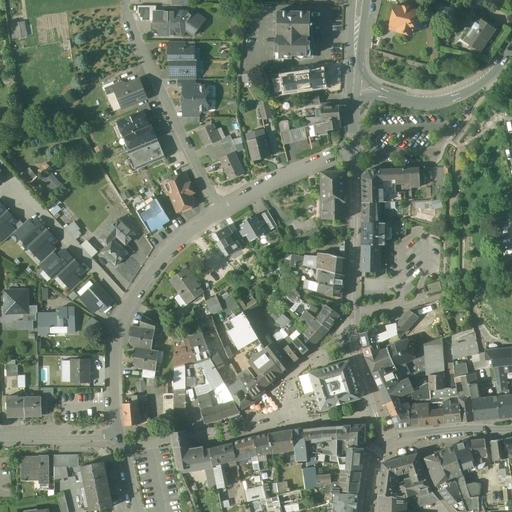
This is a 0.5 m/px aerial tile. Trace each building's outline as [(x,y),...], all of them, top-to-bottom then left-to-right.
[(487,3),(479,0),(473,0),(472,5),(484,9),(487,3)] [(454,6),(438,2),(435,14),(451,18),(454,6)] [(156,6),(138,6),(138,13),(142,21),(154,21),(154,12),(156,12),(156,6)] [(403,7),(396,6),(391,25),(390,30),(412,34),(418,11),(412,10),(413,9),(412,9),(412,8),(404,6),(404,7),(403,7)] [(278,11),(278,35),(308,36),(310,36),(310,25),(312,24),(310,22),(310,12),(278,11)] [(156,12),(154,12),(154,21),(154,28),(160,28),(160,36),(183,36),(186,31),(194,36),(202,25),(194,19),(194,17),(187,12),(156,12)] [(476,23),(464,41),(479,51),(487,40),(488,41),(496,29),(480,18),(477,23),(476,23)] [(24,23),(15,24),(17,32),(25,31),(24,23)] [(308,41),(308,36),(278,35),(278,37),(276,37),(275,52),(280,52),(279,59),(292,59),(292,56),(296,56),(300,58),(304,56),(311,56),(312,50),(310,50),(312,47),(311,43),(311,41),(308,41)] [(170,48),(169,48),(169,61),(171,61),(194,61),(194,60),(194,48),(186,48),(170,48)] [(194,61),(171,61),(171,74),(196,74),(196,60),(194,60),(194,61)] [(327,89),(325,68),(274,75),(277,96),(327,89)] [(122,81),(105,88),(108,95),(116,91),(124,87),(122,81)] [(124,87),(116,91),(123,108),(147,98),(140,81),(124,87)] [(196,86),(184,86),(184,87),(184,99),(208,99),(208,86),(196,86)] [(317,94),(304,96),(306,106),(319,105),(317,94)] [(208,99),(184,99),(184,111),(188,111),(200,112),(208,111),(208,99)] [(268,101),(260,103),(264,119),(272,117),(268,101)] [(339,105),(331,106),(331,103),(321,103),(321,111),(322,122),(340,119),(339,105)] [(321,111),(316,111),(316,118),(309,119),(309,126),(315,125),(322,123),(322,122),(321,111)] [(144,112),(113,125),(119,139),(121,138),(150,126),(144,112)] [(340,119),(322,122),(322,123),(315,125),(317,136),(329,134),(328,131),(341,128),(340,119)] [(290,131),(289,121),(280,123),(281,133),(290,131)] [(213,124),(199,131),(206,146),(221,140),(213,124)] [(150,126),(121,138),(126,152),(130,150),(157,139),(151,125),(150,126)] [(258,131),(247,134),(249,141),(248,141),(253,160),(270,156),(266,137),(260,138),(258,131)] [(290,131),(281,133),(284,145),(293,143),(290,131)] [(231,135),(221,140),(223,145),(233,140),(231,135)] [(157,139),(130,150),(130,152),(137,170),(166,158),(158,139),(157,139)] [(233,140),(223,145),(225,150),(235,145),(233,140)] [(235,145),(225,150),(228,155),(235,152),(238,150),(235,145)] [(228,155),(220,159),(230,179),(244,173),(235,152),(228,155)] [(444,166),(436,167),(437,186),(445,185),(444,166)] [(421,187),(420,168),(382,169),(382,170),(383,183),(387,183),(395,183),(396,183),(396,184),(411,183),(412,187),(412,188),(421,187)] [(54,190),(61,184),(49,170),(42,176),(54,190)] [(382,170),(369,170),(366,172),(364,174),(363,177),(363,202),(380,202),(383,202),(383,196),(383,183),(382,170)] [(33,171),(27,177),(31,183),(38,177),(33,171)] [(345,171),(322,172),(323,201),(323,202),(326,202),(346,201),(345,171)] [(185,173),(163,183),(168,195),(171,194),(176,208),(178,207),(180,211),(194,205),(192,201),(194,200),(191,194),(193,193),(192,189),(193,189),(190,183),(185,173)] [(395,183),(387,183),(387,193),(395,193),(395,183)] [(396,184),(396,193),(405,192),(405,201),(413,201),(412,188),(412,187),(411,183),(396,184)] [(154,194),(134,206),(137,211),(157,199),(154,194)] [(157,199),(137,211),(150,233),(158,228),(159,231),(164,228),(163,225),(170,221),(157,199)] [(443,208),(441,199),(432,202),(435,210),(443,208)] [(346,201),(326,202),(326,211),(323,211),(323,214),(323,219),(346,219),(346,201)] [(380,202),(363,202),(363,222),(382,223),(380,202)] [(0,217),(0,237),(12,226),(17,222),(7,211),(0,217)] [(275,221),(268,211),(262,214),(269,225),(275,221)] [(254,217),(251,218),(251,217),(243,222),(244,223),(241,225),(243,228),(240,230),(244,237),(248,235),(252,242),(264,234),(260,227),(263,226),(261,221),(258,223),(254,217)] [(118,219),(100,239),(108,246),(101,253),(116,266),(128,253),(113,240),(117,236),(126,245),(135,235),(118,219)] [(14,234),(17,237),(32,224),(28,220),(14,234)] [(37,220),(32,224),(17,237),(28,248),(47,230),(37,220)] [(75,240),(84,232),(74,221),(65,229),(75,240)] [(275,221),(269,225),(271,230),(278,226),(275,221)] [(382,223),(363,222),(363,245),(380,245),(387,245),(387,223),(382,223)] [(229,255),(242,248),(237,240),(233,243),(229,236),(233,234),(228,225),(216,233),(221,241),(229,255)] [(16,231),(12,226),(0,237),(0,240),(3,243),(16,231)] [(317,227),(312,230),(318,239),(323,236),(317,227)] [(28,248),(38,259),(52,245),(57,241),(47,230),(28,248)] [(312,230),(307,233),(313,241),(313,242),(318,239),(312,230)] [(307,233),(306,232),(301,236),(307,244),(308,245),(313,241),(307,233)] [(301,236),(301,235),(296,238),(302,248),(307,244),(301,236)] [(87,239),(81,245),(92,257),(98,251),(87,239)] [(225,258),(229,255),(221,241),(215,244),(225,258)] [(56,249),(52,245),(38,259),(42,263),(56,249)] [(380,245),(363,245),(363,271),(366,272),(376,272),(379,272),(380,245)] [(64,249),(57,256),(43,269),(54,280),(55,278),(75,261),(64,249)] [(40,265),(43,269),(57,256),(53,253),(40,265)] [(329,254),(318,253),(317,256),(317,268),(320,269),(327,271),(329,254)] [(340,257),(329,254),(327,271),(344,275),(346,258),(345,258),(340,257)] [(317,256),(304,255),(298,264),(310,266),(317,268),(317,256)] [(58,276),(68,287),(78,277),(85,271),(75,261),(58,276)] [(204,293),(186,268),(170,280),(179,292),(178,293),(179,295),(180,294),(188,304),(204,293)] [(344,275),(327,271),(320,269),(319,283),(343,288),(344,275)] [(82,281),(78,277),(68,287),(72,291),(82,281)] [(319,283),(310,281),(310,283),(310,285),(309,289),(317,292),(342,297),(343,288),(319,283)] [(96,283),(84,294),(98,310),(102,314),(114,303),(96,283)] [(27,291),(4,292),(5,314),(23,313),(28,313),(28,306),(27,291)] [(93,315),(98,310),(84,294),(79,299),(93,315)] [(217,297),(205,302),(212,316),(222,311),(223,310),(217,297)] [(245,304),(241,299),(236,302),(240,307),(245,304)] [(297,304),(291,301),(287,307),(291,310),(297,304)] [(243,313),(250,322),(249,323),(250,323),(258,318),(265,314),(257,302),(243,312),(243,313)] [(342,304),(335,302),(333,310),(340,315),(342,304)] [(283,314),(272,304),(267,308),(272,315),(276,320),(283,314)] [(333,310),(326,305),(321,314),(318,320),(329,329),(340,315),(333,310)] [(23,313),(24,321),(33,321),(37,321),(37,306),(28,306),(28,313),(23,313)] [(312,306),(308,312),(314,316),(318,310),(312,306)] [(74,309),(60,309),(60,317),(58,317),(58,319),(48,320),(49,321),(38,321),(39,334),(49,334),(49,328),(68,327),(68,325),(75,325),(74,309)] [(409,309),(396,325),(397,335),(397,336),(398,336),(398,339),(419,317),(409,309)] [(194,310),(185,318),(189,328),(200,325),(199,322),(194,310)] [(329,329),(318,320),(314,316),(308,312),(307,311),(302,319),(304,321),(323,336),(329,329)] [(250,322),(243,313),(225,324),(229,332),(228,332),(232,338),(233,337),(240,349),(254,342),(259,339),(250,323),(249,323),(250,322)] [(292,322),(283,314),(276,320),(283,328),(283,329),(292,322)] [(156,323),(143,315),(142,316),(141,327),(155,330),(156,323)] [(258,318),(250,323),(259,339),(262,344),(265,349),(273,343),(258,318)] [(24,321),(16,321),(17,330),(34,330),(33,321),(24,321)] [(323,336),(304,321),(299,328),(303,332),(316,344),(323,336)] [(293,322),(292,322),(283,329),(285,331),(294,341),(303,332),(299,328),(296,326),(294,324),(293,322)] [(396,324),(389,326),(385,327),(387,332),(389,339),(392,338),(397,335),(396,325),(396,324)] [(141,327),(133,326),(131,339),(138,340),(137,347),(152,350),(155,330),(141,327)] [(294,341),(285,331),(283,333),(281,330),(274,336),(284,349),(294,341)] [(376,336),(374,330),(361,335),(363,349),(378,344),(385,341),(389,339),(387,332),(376,336)] [(316,344),(303,332),(294,341),(304,354),(316,344)] [(467,343),(452,346),(453,359),(479,353),(476,334),(466,336),(467,343)] [(203,336),(197,338),(197,340),(190,342),(190,343),(195,359),(197,363),(205,361),(211,359),(210,356),(205,340),(203,336)] [(389,339),(385,341),(389,347),(390,346),(389,343),(393,342),(392,338),(389,339)] [(257,347),(262,344),(259,339),(254,342),(257,347)] [(444,339),(423,345),(426,375),(429,375),(443,375),(447,375),(444,339)] [(409,340),(395,344),(400,356),(392,360),(394,364),(395,367),(405,363),(414,359),(415,358),(415,357),(409,340)] [(304,354),(294,341),(284,349),(295,362),(304,354)] [(190,343),(175,348),(175,365),(195,359),(190,343)] [(290,366),(273,343),(265,349),(283,371),(290,366)] [(249,362),(265,349),(262,344),(257,347),(254,350),(245,356),(249,362)] [(378,344),(363,349),(366,357),(381,352),(378,344)] [(381,352),(366,357),(370,367),(377,365),(378,367),(393,361),(392,360),(400,356),(395,344),(390,346),(389,347),(385,350),(381,352)] [(152,350),(137,347),(135,360),(142,361),(141,368),(144,368),(143,369),(157,371),(160,351),(152,350)] [(224,349),(229,359),(233,357),(229,347),(224,349)] [(283,371),(265,349),(249,362),(261,375),(267,384),(283,372),(283,371)] [(511,349),(487,352),(487,360),(492,360),(493,365),(504,364),(511,363),(511,349)] [(223,367),(216,354),(210,356),(211,359),(211,360),(225,383),(225,384),(232,380),(232,379),(226,367),(223,367)] [(211,359),(205,361),(207,368),(217,387),(225,383),(211,360),(211,359)] [(90,360),(72,360),(72,383),(90,383),(90,360)] [(206,385),(196,388),(200,402),(209,400),(210,407),(219,405),(224,402),(222,398),(217,387),(207,368),(205,361),(197,363),(196,364),(198,370),(203,368),(206,374),(205,374),(211,384),(206,385)] [(350,361),(310,373),(322,409),(361,398),(350,361)] [(393,361),(378,367),(380,370),(394,364),(393,361)] [(402,381),(409,378),(410,374),(407,366),(405,363),(395,367),(402,381)] [(466,363),(454,366),(455,377),(460,376),(467,375),(468,374),(466,363)] [(380,370),(373,373),(381,391),(402,381),(395,367),(394,364),(380,370)] [(511,382),(506,383),(504,364),(493,365),(494,371),(498,396),(500,418),(511,416),(511,382)] [(18,365),(7,366),(8,377),(18,377),(18,365)] [(185,365),(175,368),(175,383),(175,389),(186,389),(185,365)] [(377,365),(370,367),(373,373),(380,370),(378,367),(377,365)] [(257,379),(256,379),(248,368),(239,376),(239,377),(242,381),(245,386),(253,399),(265,390),(262,387),(257,379)] [(157,371),(143,369),(142,377),(155,379),(157,371)] [(468,374),(467,375),(468,385),(469,385),(477,384),(475,373),(468,374)] [(267,384),(261,375),(257,379),(262,387),(267,384)] [(443,375),(429,375),(429,378),(430,382),(430,391),(443,389),(443,375)] [(468,385),(467,375),(460,376),(462,382),(465,397),(471,396),(469,385),(468,385)] [(402,381),(381,391),(387,404),(397,399),(412,391),(414,390),(417,388),(416,385),(412,386),(409,378),(402,381)] [(429,378),(416,385),(417,388),(430,382),(429,378)] [(245,386),(242,381),(240,382),(235,385),(232,380),(225,384),(232,394),(231,394),(240,410),(255,402),(253,399),(245,386)] [(417,388),(414,390),(412,391),(414,400),(420,399),(427,399),(430,398),(430,391),(430,382),(417,388)] [(163,383),(147,383),(148,394),(163,394),(163,383)] [(175,383),(163,383),(163,394),(175,393),(175,389),(175,383)] [(225,384),(225,383),(217,387),(222,398),(224,402),(219,405),(223,417),(240,412),(240,411),(240,410),(231,394),(232,394),(225,384)] [(498,396),(479,398),(477,384),(469,385),(471,396),(471,399),(472,399),(474,421),(500,418),(498,396)] [(450,388),(443,389),(430,391),(430,398),(431,403),(444,402),(450,401),(450,398),(454,398),(451,388),(450,388)] [(186,389),(175,389),(175,393),(174,422),(174,428),(187,426),(186,389)] [(175,393),(163,394),(163,422),(174,422),(175,393)] [(465,397),(458,397),(459,404),(462,422),(473,421),(471,396),(465,397)] [(19,397),(8,397),(8,417),(26,417),(25,399),(19,399),(19,397)] [(41,398),(25,399),(26,417),(42,416),(42,414),(41,401),(41,398)] [(409,402),(400,405),(397,399),(387,404),(391,416),(397,428),(410,427),(409,405),(409,402)] [(209,400),(200,402),(202,410),(210,407),(209,400)] [(455,404),(451,405),(450,401),(444,402),(444,411),(445,423),(457,422),(455,404)] [(139,402),(123,404),(125,426),(141,424),(140,416),(139,402)] [(437,411),(429,411),(429,403),(427,403),(418,404),(419,426),(438,424),(437,411)] [(418,404),(409,405),(410,427),(419,426),(418,404)] [(210,407),(202,410),(205,422),(223,417),(219,405),(210,407)] [(444,411),(437,411),(438,424),(445,423),(444,411)] [(148,416),(140,416),(141,424),(148,423),(148,416)] [(352,425),(338,426),(338,440),(351,439),(351,436),(352,425)] [(366,425),(352,425),(351,436),(351,439),(351,447),(364,448),(365,448),(366,425)] [(323,426),(305,428),(306,439),(312,438),(313,452),(320,454),(325,454),(325,449),(324,447),(323,426)] [(338,426),(323,426),(324,447),(325,449),(325,454),(326,454),(332,455),(337,456),(338,450),(338,440),(338,426)] [(305,428),(294,430),(295,445),(306,445),(306,439),(305,428)] [(186,430),(172,433),(174,448),(188,445),(186,430)] [(294,430),(270,433),(273,453),(297,449),(298,460),(308,459),(306,445),(295,445),(294,430)] [(270,433),(254,437),(258,454),(258,455),(266,454),(273,453),(270,433)] [(254,437),(233,443),(236,460),(258,454),(254,437)] [(484,439),(468,441),(477,469),(482,468),(485,462),(482,463),(480,455),(484,455),(487,455),(484,439)] [(504,439),(492,440),(494,460),(509,457),(507,450),(506,450),(504,439)] [(468,441),(454,446),(463,473),(465,478),(479,474),(482,475),(482,468),(477,469),(468,441)] [(233,443),(210,449),(213,463),(213,465),(225,462),(236,460),(233,443)] [(345,449),(338,450),(337,456),(339,456),(340,456),(347,457),(348,446),(349,447),(349,443),(345,443),(345,449)] [(203,447),(189,449),(188,445),(174,448),(178,469),(213,463),(210,449),(204,450),(203,447)] [(351,447),(349,447),(348,446),(347,457),(340,456),(339,456),(340,462),(341,469),(341,470),(362,470),(364,448),(351,447)] [(454,446),(437,453),(449,480),(463,473),(454,446)] [(418,453),(397,459),(395,476),(409,473),(412,482),(411,482),(410,481),(399,483),(400,485),(400,488),(403,489),(405,497),(406,497),(416,495),(416,491),(427,487),(429,487),(418,453)] [(437,453),(425,458),(431,473),(437,485),(449,480),(437,453)] [(49,454),(39,454),(39,459),(34,460),(34,456),(22,456),(22,479),(21,479),(21,480),(26,480),(26,479),(34,479),(34,476),(40,476),(40,483),(48,483),(49,483),(49,476),(49,454)] [(258,455),(260,471),(269,469),(266,454),(258,455)] [(79,455),(54,455),(54,467),(79,466),(79,455)] [(397,459),(383,463),(381,475),(395,479),(395,476),(397,459)] [(104,460),(81,465),(90,510),(113,506),(104,460)] [(225,462),(213,465),(218,488),(230,485),(225,462)] [(316,467),(308,468),(309,478),(317,477),(317,475),(316,467)] [(362,470),(341,470),(341,482),(360,483),(362,470)] [(463,473),(449,480),(449,483),(455,481),(461,497),(466,510),(466,511),(479,511),(479,496),(471,497),(467,487),(466,484),(465,478),(463,473)] [(341,474),(317,475),(317,477),(319,486),(334,482),(341,482),(341,474)] [(216,484),(214,475),(206,478),(209,486),(216,484)] [(396,480),(395,479),(381,475),(379,494),(394,496),(395,484),(396,480)] [(305,476),(278,482),(281,495),(302,490),(306,489),(305,476)] [(449,480),(437,485),(440,491),(450,504),(458,511),(466,510),(461,497),(455,481),(449,483),(449,480)] [(266,484),(263,484),(267,499),(279,496),(281,495),(278,482),(278,481),(266,484)] [(360,483),(341,482),(340,488),(340,490),(359,491),(360,483)] [(334,483),(320,487),(320,499),(332,499),(333,491),(334,488),(334,483)] [(474,483),(466,484),(467,487),(471,497),(479,496),(481,484),(474,483)] [(249,501),(266,497),(263,485),(246,490),(249,501)] [(427,487),(416,491),(416,495),(417,496),(429,493),(427,487)] [(281,495),(279,496),(279,497),(281,507),(304,503),(302,490),(281,495)] [(340,491),(333,491),(332,499),(339,500),(339,497),(358,497),(359,491),(340,490),(340,491)] [(69,511),(64,491),(58,493),(58,498),(61,511),(69,511)] [(429,493),(417,496),(416,495),(418,502),(419,507),(440,501),(432,492),(429,493)] [(394,496),(379,494),(378,511),(405,511),(406,501),(406,497),(405,497),(394,496)] [(279,497),(269,499),(271,511),(282,511),(281,507),(279,497)] [(358,497),(339,497),(339,500),(332,499),(332,506),(331,506),(331,508),(333,508),(332,511),(355,511),(356,508),(358,497)]
